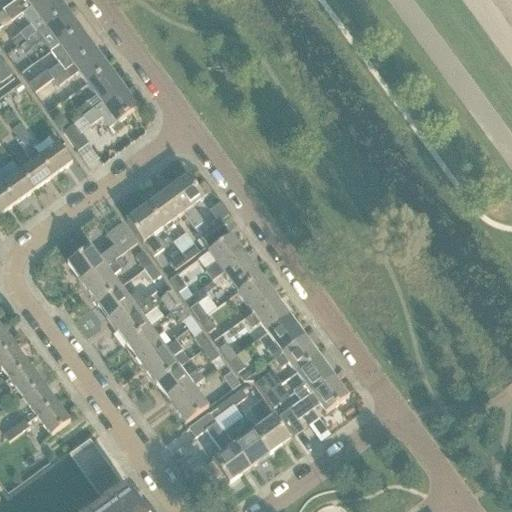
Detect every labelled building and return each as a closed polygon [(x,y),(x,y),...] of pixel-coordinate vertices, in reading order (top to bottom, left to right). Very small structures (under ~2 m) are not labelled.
[(43,0),(20,0),(3,13),(11,23),(43,0)] [(25,43),(66,13),(56,0),(43,0),(11,23),(11,24),(30,10),(39,22),(20,36),(25,43)] [(66,13),(25,43),(30,51),(50,36),(58,48),(80,32),(66,13)] [(53,82),(65,73),(72,68),(94,52),(80,32),(58,48),(51,54),(59,66),(49,74),(48,73),(29,86),(35,95),(53,82)] [(94,52),(72,68),(87,87),(108,71),(94,52)] [(0,60),(0,83),(1,85),(12,77),(0,60)] [(95,99),(87,105),(76,113),(81,120),(123,90),(108,71),(87,87),(95,99)] [(53,82),(58,89),(70,80),(65,73),(53,82)] [(137,110),(123,90),(81,120),(81,121),(83,120),(90,129),(101,120),(109,131),(137,110)] [(85,144),(71,125),(61,133),(75,152),(85,144)] [(20,142),(28,136),(20,126),(13,132),(20,142)] [(38,160),(52,179),(72,165),(50,135),(41,142),(49,152),(38,160)] [(28,136),(20,142),(28,152),(35,147),(28,136)] [(19,173),(34,193),(52,179),(38,160),(19,173)] [(1,187),(15,206),(34,193),(19,173),(1,187)] [(193,210),(204,202),(187,179),(166,194),(194,232),(204,225),(193,210)] [(0,187),(0,217),(15,206),(1,187),(0,187)] [(183,217),(194,232),(166,194),(146,208),(163,231),(183,217)] [(146,208),(126,223),(143,246),(153,260),(163,252),(153,239),(163,231),(146,208)] [(221,224),(200,239),(207,248),(228,233),(221,224)] [(136,246),(121,226),(104,238),(112,249),(98,260),(90,249),(67,266),(82,287),(114,263),(114,262),(136,246)] [(205,274),(212,283),(245,259),(230,238),(208,254),(217,266),(205,274)] [(182,256),(187,264),(200,255),(194,247),(182,256)] [(143,255),(135,260),(144,272),(152,267),(143,255)] [(187,264),(182,256),(169,265),(175,273),(187,264)] [(260,279),(245,259),(212,283),(212,284),(223,276),(238,295),(260,279)] [(119,270),(114,263),(82,287),(97,307),(119,290),(110,277),(119,270)] [(152,267),(144,272),(153,285),(161,279),(152,267)] [(186,290),(177,277),(170,283),(178,295),(186,290)] [(238,295),(243,302),(252,315),(275,299),(260,279),(238,295)] [(126,300),(119,290),(97,307),(111,327),(149,299),(147,297),(143,301),(137,292),(126,300)] [(174,311),(181,306),(171,293),(160,301),(169,314),(174,311)] [(155,307),(149,299),(111,327),(126,347),(149,330),(140,318),(155,307)] [(259,325),(263,331),(267,335),(289,319),(275,299),(252,315),(245,321),(252,331),(259,325)] [(199,323),(207,317),(198,305),(190,311),(199,323)] [(174,311),(182,324),(190,318),(181,306),(174,311)] [(207,317),(199,323),(208,336),(216,330),(207,317)] [(267,335),(270,340),(274,345),(266,351),(274,361),(304,339),(289,319),(267,335)] [(0,358),(14,348),(0,329),(0,358)] [(126,347),(138,363),(141,367),(163,350),(149,330),(126,347)] [(201,334),(192,340),(202,353),(210,347),(201,334)] [(288,365),(295,375),(296,376),(318,359),(304,339),(274,361),(281,371),(288,365)] [(175,342),(163,350),(141,367),(155,387),(178,370),(170,360),(182,352),(175,342)] [(228,363),(236,357),(227,345),(219,350),(228,363)] [(210,347),(202,353),(211,365),(219,359),(210,347)] [(0,358),(0,369),(9,381),(28,367),(14,348),(0,358)] [(236,357),(228,363),(237,375),(245,370),(236,357)] [(300,403),(310,396),(333,379),(318,359),(296,376),(303,386),(293,393),(300,403)] [(42,386),(28,367),(9,381),(22,400),(42,386)] [(185,380),(178,370),(155,387),(170,407),(193,390),(204,382),(197,372),(185,380)] [(239,387),(230,374),(222,380),(231,393),(239,387)] [(348,400),(333,379),(310,396),(325,416),(348,400)] [(264,398),(272,393),(263,380),(255,386),(264,398)] [(22,400),(36,419),(56,405),(42,386),(22,400)] [(208,410),(193,390),(170,407),(185,427),(208,410)] [(229,401),(240,417),(247,412),(246,410),(252,406),(241,392),(229,401)] [(264,398),(273,411),(281,405),(272,393),(264,398)] [(216,410),(231,430),(243,422),(240,418),(240,417),(229,401),(216,410)] [(36,419),(51,438),(70,424),(56,405),(36,419)] [(305,432),(289,411),(279,419),(295,440),(305,432)] [(212,463),(229,487),(249,472),(232,448),(209,416),(188,431),(195,440),(205,432),(222,456),(212,463)] [(273,419),(252,433),(269,457),(290,442),(273,419)] [(14,429),(19,437),(29,429),(24,422),(14,429)] [(3,437),(8,444),(19,437),(14,429),(3,437)] [(252,433),(232,448),(249,472),(269,457),(252,433)] [(69,457),(77,468),(97,453),(90,442),(69,457)] [(105,463),(97,453),(77,468),(85,478),(105,463)] [(85,478),(92,488),(112,474),(105,463),(85,478)] [(120,484),(114,476),(112,474),(92,488),(100,499),(120,484)] [(140,511),(125,491),(96,511),(140,511)]
